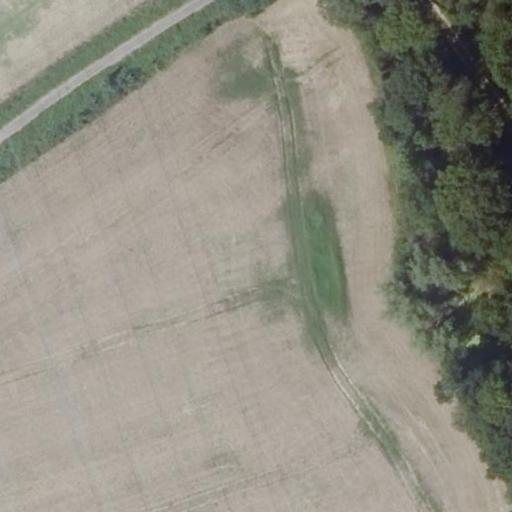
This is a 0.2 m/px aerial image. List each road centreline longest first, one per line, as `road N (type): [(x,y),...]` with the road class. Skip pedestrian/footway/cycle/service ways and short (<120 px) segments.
road 1 (track): [(0,154),(152,39),(222,0)]
road 2 (track): [(511,113),(444,0)]
